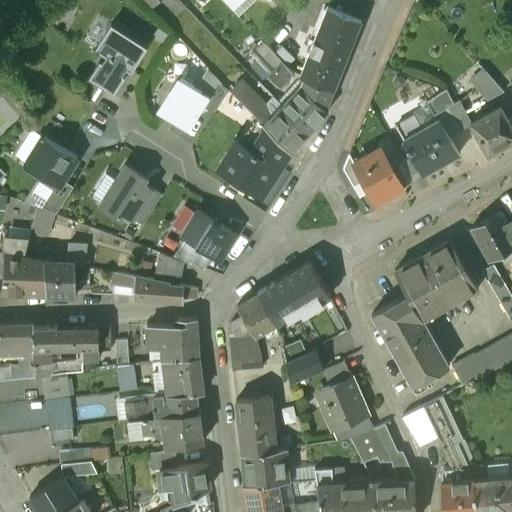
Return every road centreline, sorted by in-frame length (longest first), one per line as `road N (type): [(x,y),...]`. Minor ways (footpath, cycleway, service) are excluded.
road 1 (residential): [(357,237),(343,294),(419,472),(423,511)]
road 2 (residential): [(275,230),(138,137),(83,156)]
road 3 (residential): [(0,316),(217,308)]
road 4 (residential): [(233,511),(212,339),(217,308)]
road 5 (residential): [(321,169),(388,0)]
road 6 (residential): [(511,162),(357,237)]
